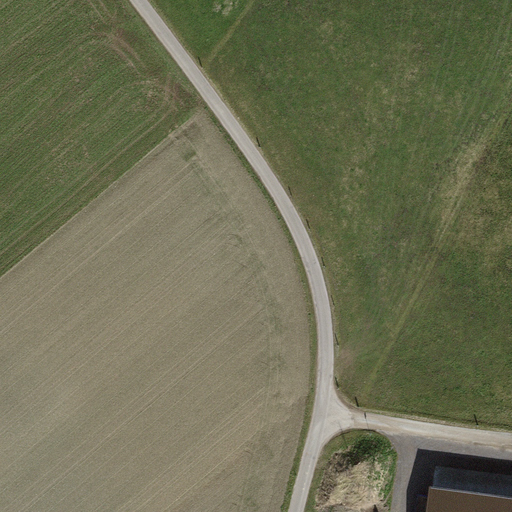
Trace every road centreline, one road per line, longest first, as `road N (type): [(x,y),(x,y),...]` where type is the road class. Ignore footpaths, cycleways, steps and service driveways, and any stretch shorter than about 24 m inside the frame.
road 1 (track): [(297,511),(326,368),(318,279),(255,156),(138,0)]
road 2 (track): [(511,440),(320,415)]
